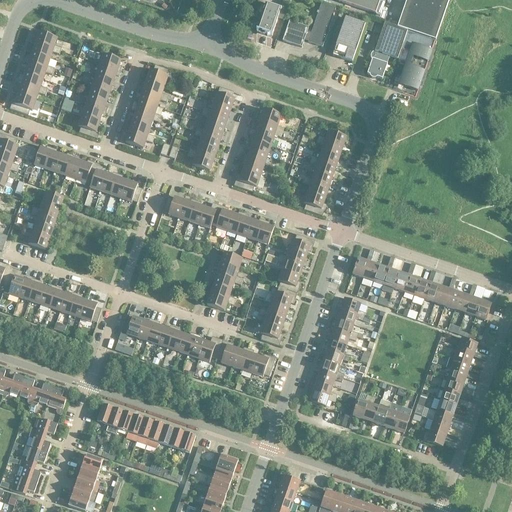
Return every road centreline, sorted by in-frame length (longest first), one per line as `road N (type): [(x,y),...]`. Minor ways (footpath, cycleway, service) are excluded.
road 1 (residential): [(340,231),(371,114),(222,56),(208,31)]
road 2 (residential): [(265,448),(340,231)]
road 3 (residential): [(219,191),(254,93),(140,57)]
road 4 (residential): [(441,511),(511,305)]
road 5 (residential): [(511,290),(340,231)]
road 6 (residential): [(208,31),(160,35),(54,0)]
road 7 (residential): [(48,511),(92,388)]
road 8 (residential): [(121,295),(162,172)]
road 9 (residential): [(340,231),(219,191)]
road 10 (residential): [(237,336),(121,295)]
road 11 (residential): [(121,295),(7,257)]
